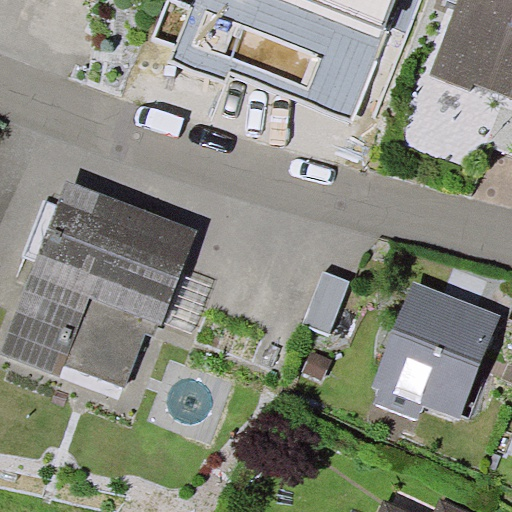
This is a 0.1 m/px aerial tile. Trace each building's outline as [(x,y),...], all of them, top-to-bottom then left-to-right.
[(311,0),(383,28),(394,0),(311,0)] [(511,0),(459,0),(431,74),(472,90),(474,84),(511,98),(511,0)] [(198,228),(68,178),(1,353),(60,376),(65,364),(125,387),(145,333),(154,336),(159,322),(161,323),(198,228)] [(350,281),(324,270),(302,324),(328,334),(350,281)] [(210,285),(187,276),(168,324),(191,333),(210,285)] [(501,316),(415,282),(372,387),(381,390),(375,403),(417,419),(423,405),(460,419),(501,316)] [(332,360),(313,351),(303,372),(322,381),(332,360)] [(468,511),(441,499),(435,511),(413,511),(385,499),(379,511),(468,511)]
